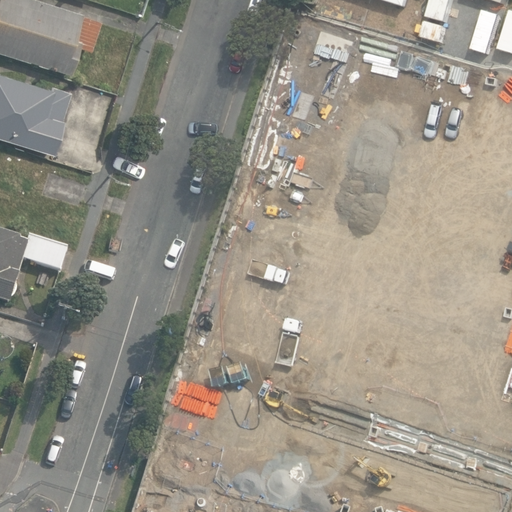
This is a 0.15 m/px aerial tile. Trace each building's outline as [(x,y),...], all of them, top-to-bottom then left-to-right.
[(0,0),(0,51),(69,73),(78,46),(90,50),(100,20),(81,14),(81,12),(41,0),(0,0)] [(0,137),(52,153),(62,120),(60,119),(69,91),(50,85),(49,88),(0,73),(0,137)] [(4,170),(0,184),(0,190),(41,201),(46,181),(4,170)] [(0,301),(11,305),(25,261),(31,243),(28,242),(23,240),(23,239),(0,231),(0,301)] [(31,243),(25,261),(61,272),(69,248),(30,236),(28,242),(31,243)]
